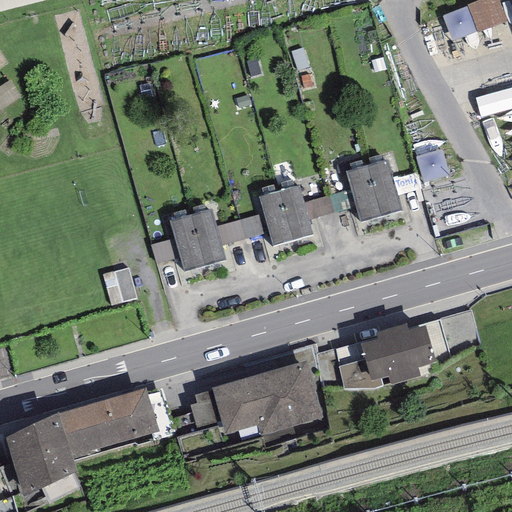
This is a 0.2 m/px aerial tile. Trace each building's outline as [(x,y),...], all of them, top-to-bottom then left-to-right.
[(502,0),(480,0),(443,15),(453,43),(511,21),(502,0)] [(0,84),(0,112),(25,96),(12,76),(0,84)] [(418,146),(424,181),(450,176),(444,141),(418,146)] [(387,160),(366,166),(381,217),(402,211),(397,196),(393,179),(387,160)] [(366,166),(345,172),(350,190),(355,207),(360,223),(381,217),(366,166)] [(413,173),(393,179),(397,196),(421,190),(417,172),(416,173),(413,173)] [(298,186),(279,191),(292,240),(312,235),(308,220),(303,203),(298,186)] [(350,190),(329,196),(334,213),(355,207),(350,190)] [(279,191),(258,197),(263,214),(268,233),(272,246),(292,240),(279,191)] [(329,196),(303,203),(308,220),(334,213),(329,196)] [(211,210),(190,215),(204,266),(225,260),(221,246),(216,227),(211,210)] [(263,214),(239,220),(244,239),(268,233),(263,214)] [(190,215),(168,221),(173,239),(178,257),(182,272),(204,266),(190,215)] [(239,220),(216,227),(221,246),(244,239),(239,220)] [(173,239),(150,245),(155,264),(178,257),(173,239)] [(128,269),(104,274),(111,305),(135,300),(128,269)] [(376,339),(361,344),(365,360),(371,382),(381,379),(388,377),(390,385),(419,377),(416,369),(435,364),(425,326),(408,331),(406,324),(375,333),(376,339)] [(1,349),(0,349),(0,377),(8,376),(1,349)] [(365,360),(338,367),(344,389),(374,389),(382,386),(381,379),(371,382),(365,360)] [(306,361),(211,388),(211,391),(221,424),(224,435),(257,425),(259,436),(322,418),(306,361)] [(145,388),(59,414),(73,461),(134,443),(135,447),(175,435),(161,390),(147,394),(145,388)] [(197,431),(221,424),(211,391),(194,396),(196,403),(189,405),(197,431)] [(73,461),(59,414),(4,439),(22,497),(41,489),(48,503),(79,485),(73,474),(77,473),(73,461)]
